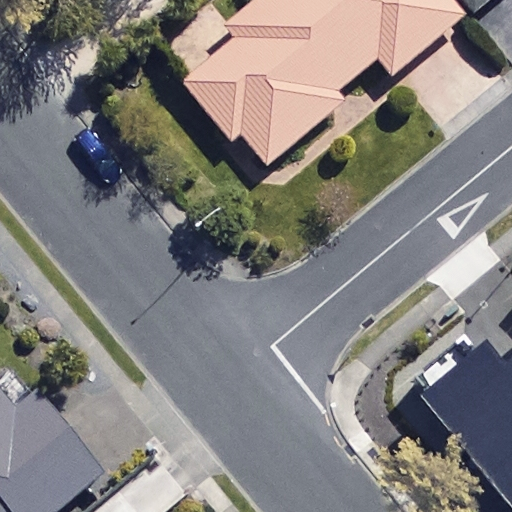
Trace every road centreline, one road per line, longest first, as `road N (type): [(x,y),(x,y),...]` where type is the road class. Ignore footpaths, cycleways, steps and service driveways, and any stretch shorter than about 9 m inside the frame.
road 1 (residential): [(511,146),(227,384)]
road 2 (residential): [(0,111),(227,384)]
road 3 (residential): [(227,384),(331,511)]
